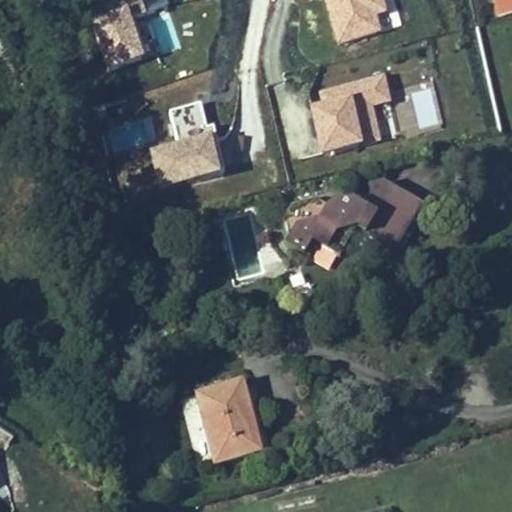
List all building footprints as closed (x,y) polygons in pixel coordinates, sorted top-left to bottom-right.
[(145,63),(133,27),(145,23),(139,0),(126,0),(97,8),(102,24),(93,27),(108,75),(145,63)] [(406,31),(397,0),(332,0),(345,47),(406,31)] [(511,10),(511,0),(496,0),(500,13),(511,10)] [(360,152),(353,115),(394,105),(388,79),(321,94),(325,111),(312,113),(320,159),(360,152)] [(178,154),(211,147),(202,107),(169,115),(178,154)] [(178,154),(153,160),(162,197),(219,184),(211,147),(178,154)] [(303,255),(311,242),(339,259),(357,231),(393,251),(418,208),(382,186),(371,189),(373,200),(365,214),(336,196),(328,210),(314,202),(305,216),(291,207),(282,223),(288,245),(303,255)] [(220,221),(217,211),(206,214),(209,223),(220,221)] [(215,465),(259,453),(241,385),(197,397),(215,465)]
